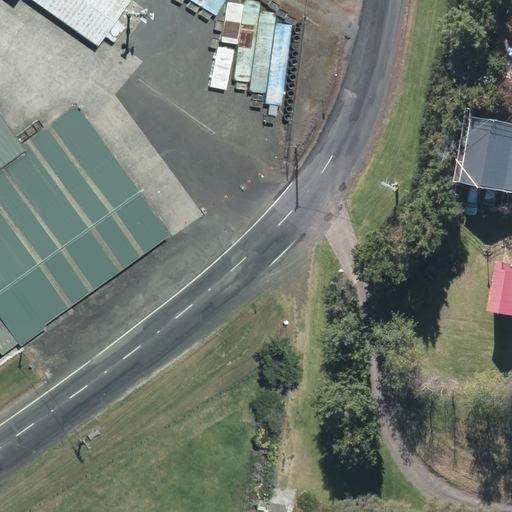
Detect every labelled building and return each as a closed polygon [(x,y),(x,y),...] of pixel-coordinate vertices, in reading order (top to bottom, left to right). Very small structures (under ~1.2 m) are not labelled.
[(23,0),(93,46),(99,37),(108,44),(120,26),(111,20),(124,0),(23,0)] [(479,48),(494,50),(498,21),(483,19),(479,48)] [(0,345),(4,352),(19,342),(21,343),(46,325),(44,323),(171,232),(77,101),(25,140),(0,105),(0,345)] [(453,188),(511,198),(511,135),(463,126),(453,188)] [(479,318),(504,322),(510,280),(500,278),(501,271),(487,269),(479,318)]
